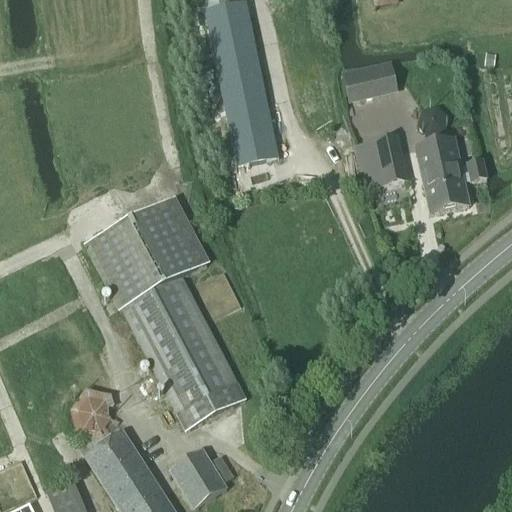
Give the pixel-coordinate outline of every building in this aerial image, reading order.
[(371,0),(373,10),(396,6),(394,0),(371,0)] [(235,172),(279,163),(246,8),(203,17),(235,172)] [(348,109),(397,98),(390,67),(341,78),(348,109)] [(443,140),(448,124),(437,112),(421,116),(416,131),(427,143),(443,140)] [(397,143),(355,152),(364,195),(406,185),(397,143)] [(454,145),(414,153),(429,219),(469,211),(464,188),(478,185),(483,183),(486,183),(482,165),(480,166),(474,167),(460,170),(454,145)] [(185,437),(245,405),(181,284),(206,271),(171,205),(87,250),(185,437)] [(108,426),(107,418),(114,414),(111,403),(84,398),(68,416),(76,438),(103,445),(109,438),(119,427),(108,426)] [(171,511),(122,437),(83,461),(115,511),(171,511)] [(221,461),(212,467),(204,455),(169,478),(191,511),(199,511),(228,494),(224,488),(234,482),(221,461)] [(51,511),(83,511),(73,486),(45,498),(51,511)]
